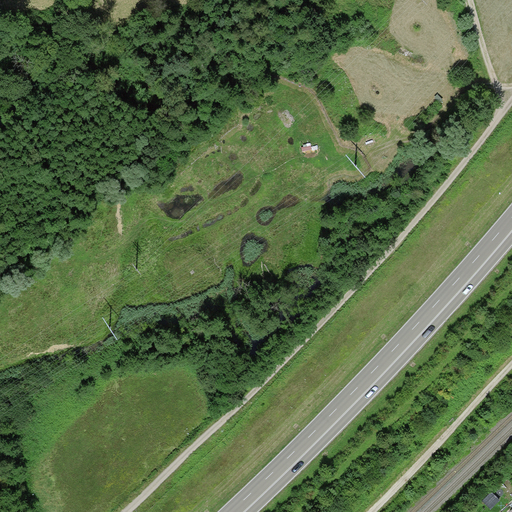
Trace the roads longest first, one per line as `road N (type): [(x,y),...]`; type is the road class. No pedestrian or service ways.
road 1 (track): [(119,511),(355,279),(508,97)]
road 2 (trunk): [(231,511),(345,405),(511,223)]
road 3 (track): [(511,367),(371,511)]
